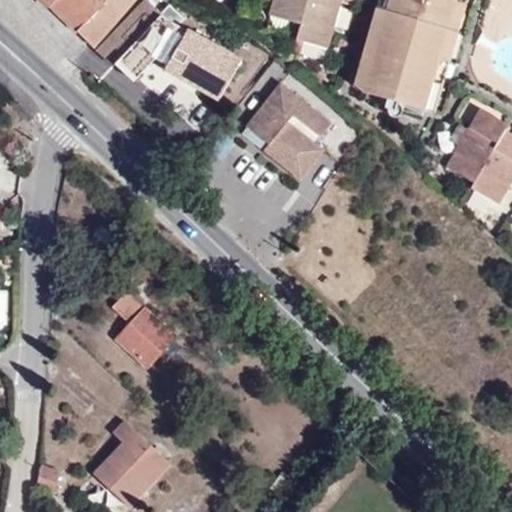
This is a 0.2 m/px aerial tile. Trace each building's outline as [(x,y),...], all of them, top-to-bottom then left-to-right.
[(38,0),(45,7),(51,1),(92,41),(130,0),(38,0)] [(167,45),(161,40),(185,15),(169,0),(162,8),(153,0),(140,0),(96,47),(114,64),(117,60),(136,78),(167,45)] [(318,49),(330,0),(258,0),(254,18),(286,27),(282,40),(318,49)] [(424,112),(453,0),(363,0),(339,90),(424,112)] [(167,45),(191,20),(185,15),(161,40),(167,45)] [(233,113),(247,94),(228,78),(213,96),(233,113)] [(325,148),(318,143),(333,123),(281,84),(265,105),(274,112),(256,136),(252,141),(302,179),(325,148)] [(256,136),(274,112),(265,105),(262,103),(244,127),(256,136)] [(486,203),(511,155),(511,134),(495,125),(496,123),(464,105),(430,166),(459,182),(457,186),(486,203)] [(186,349),(158,322),(166,313),(149,296),(125,318),(142,336),(129,351),(159,379),(186,349)] [(194,340),(166,313),(158,322),(186,349),(194,340)] [(130,511),(138,511),(179,473),(139,431),(125,444),(132,452),(102,481),(130,511)] [(54,495),(62,477),(43,468),(34,486),(54,495)]
